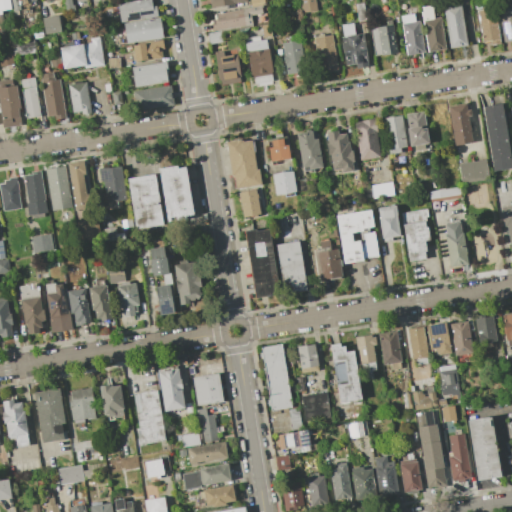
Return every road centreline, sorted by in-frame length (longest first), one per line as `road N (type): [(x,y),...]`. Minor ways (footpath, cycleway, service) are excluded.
road 1 (residential): [(211,119),(511,69)]
road 2 (residential): [(245,329),(511,286)]
road 3 (residential): [(0,369),(224,332)]
road 4 (residential): [(0,153),(191,122)]
road 5 (residential): [(202,130),(233,320)]
road 6 (residential): [(237,341),(263,511)]
